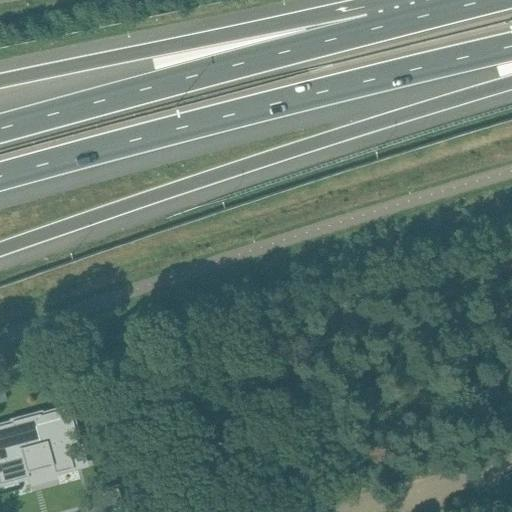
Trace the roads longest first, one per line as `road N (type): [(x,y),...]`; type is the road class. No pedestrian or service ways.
road 1 (motorway): [(0,253),(511,82)]
road 2 (motorway): [(0,177),(511,47)]
road 3 (motorway): [(404,21),(0,130)]
road 4 (motorway): [(404,21),(150,50),(0,80)]
